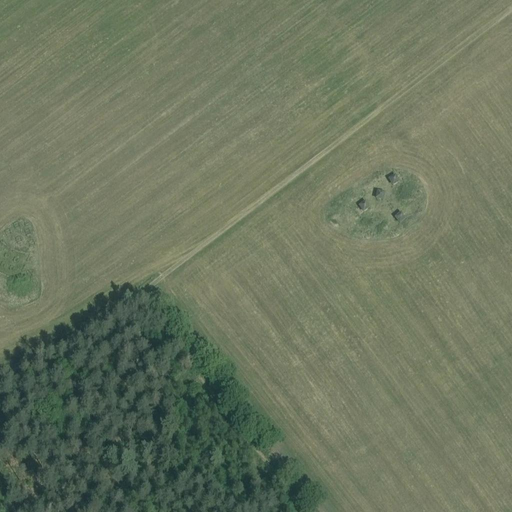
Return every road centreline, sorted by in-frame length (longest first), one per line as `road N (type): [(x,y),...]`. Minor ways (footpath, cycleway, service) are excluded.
road 1 (track): [(136,296),(511,11)]
road 2 (track): [(307,511),(136,296)]
road 3 (track): [(136,296),(94,328),(0,373)]
